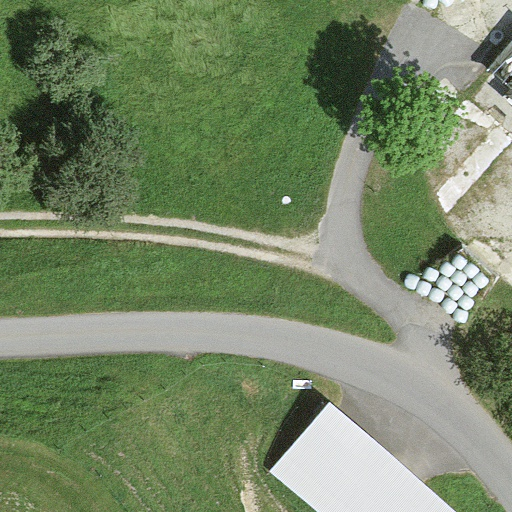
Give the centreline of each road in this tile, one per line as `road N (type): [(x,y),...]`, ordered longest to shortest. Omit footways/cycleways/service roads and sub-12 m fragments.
road 1 (unclassified): [(0,338),(190,331),(309,345),(422,393),(511,482)]
road 2 (track): [(422,393),(424,340),(355,265),(342,213),(359,141),(379,101),(452,0)]
road 3 (track): [(0,225),(191,233),(355,265)]
